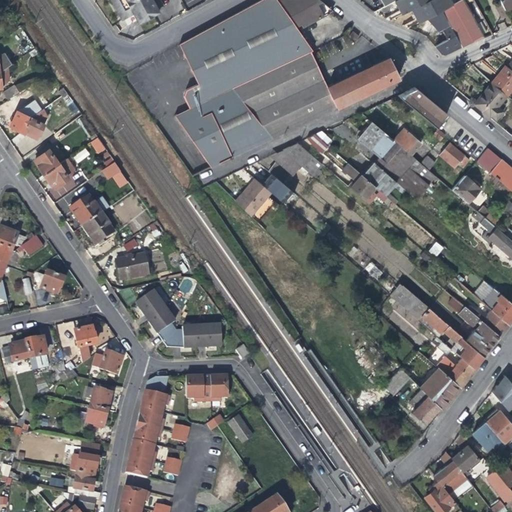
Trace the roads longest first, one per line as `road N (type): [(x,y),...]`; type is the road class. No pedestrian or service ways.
road 1 (residential): [(334,511),(238,366),(142,366)]
road 2 (residential): [(201,177),(414,78)]
road 3 (residential): [(223,0),(119,57),(76,0)]
road 4 (residential): [(5,163),(104,302)]
road 5 (residential): [(403,473),(497,356)]
road 6 (residential): [(142,366),(104,511)]
